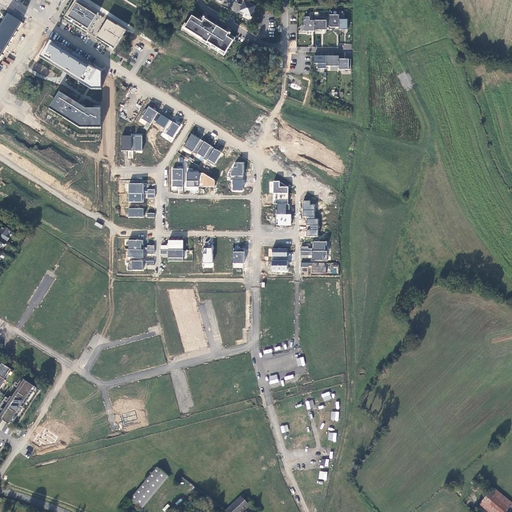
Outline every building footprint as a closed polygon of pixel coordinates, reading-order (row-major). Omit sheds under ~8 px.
[(76,0),(65,19),(114,49),(126,31),(76,0)] [(254,10),(256,6),(244,0),(243,0),(238,0),(237,3),(243,5),(242,7),(240,7),(238,12),(243,14),(244,13),(252,17),(255,11),(254,10)] [(0,61),(24,23),(4,10),(0,16),(0,61)] [(339,15),(329,15),(329,27),(330,28),(334,28),(334,30),(339,30),(339,20),(339,15)] [(207,43),(225,54),(233,41),(227,37),(228,34),(205,19),(202,23),(192,17),(185,28),(203,40),(202,40),(207,43)] [(302,32),(314,32),(314,21),(310,21),(310,17),(304,17),(304,26),(302,26),(302,32)] [(314,21),(314,32),(321,32),(321,29),(326,29),(327,19),(314,19),(314,21)] [(339,30),(347,31),(348,20),(339,20),(339,30)] [(51,42),(40,58),(62,71),(65,73),(90,87),(92,88),(103,89),(104,73),(75,56),(51,42)] [(326,67),(326,57),(314,57),(314,64),(317,64),(317,69),(326,69),(326,67)] [(326,67),(339,67),(339,60),(339,57),(334,57),(330,57),(326,57),(326,67)] [(351,70),(351,60),(339,60),(339,67),(339,71),(344,71),(344,70),(351,70)] [(37,63),(33,70),(42,75),(42,73),(48,76),(51,70),(48,68),(47,69),(37,63)] [(60,93),(49,109),(82,128),(103,128),(103,109),(87,109),(78,103),(60,93)] [(142,119),(151,125),(153,120),(158,113),(149,107),(142,119)] [(158,113),(153,120),(156,123),(165,129),(170,121),(158,113)] [(165,129),(163,132),(173,138),(180,127),(170,121),(165,129)] [(184,147),(193,152),(201,140),(192,134),(184,147)] [(122,151),(131,151),(131,138),(131,136),(122,136),(122,151)] [(131,138),(131,151),(142,151),(142,138),(142,136),(135,136),(135,138),(131,138)] [(142,138),(142,151),(151,152),(151,141),(147,141),(147,138),(142,138)] [(201,140),(193,152),(197,155),(197,154),(204,158),(211,146),(207,144),(206,144),(204,143),(205,142),(201,140)] [(204,158),(203,159),(214,166),(215,163),(222,153),(217,150),(214,149),(215,149),(211,146),(204,158)] [(230,158),(222,153),(215,163),(223,168),(230,158)] [(231,173),(231,181),(232,181),(243,181),(244,163),(237,163),(237,167),(234,167),(231,173)] [(172,187),(183,187),(183,169),(173,169),(172,187)] [(195,181),(199,181),(199,173),(199,171),(192,171),(192,172),(187,172),(187,187),(195,187),(195,181)] [(199,181),(199,187),(215,187),(215,181),(203,173),(199,173),(199,181)] [(243,191),(243,181),(232,181),(232,185),(233,185),(233,191),(243,191)] [(273,182),(273,194),(288,194),(288,189),(287,189),(287,187),(280,182),(273,182)] [(129,184),(129,194),(144,194),(147,194),(155,194),(155,190),(147,189),(147,193),(144,193),(144,184),(139,184),(139,185),(137,185),(137,184),(129,184)] [(144,203),(144,194),(129,194),(129,202),(144,203)] [(273,194),(273,204),(279,204),(288,204),(287,204),(287,199),(288,199),(288,194),(273,194)] [(310,201),(303,201),(303,210),(314,210),(314,204),(310,204),(310,201)] [(179,203),(169,203),(169,213),(179,213),(179,209),(179,204),(179,203)] [(191,203),(181,203),(181,204),(181,209),(181,213),(191,213),(191,210),(191,205),(191,203)] [(202,203),(193,203),(193,205),(193,210),(193,213),(202,214),(202,209),(202,205),(202,203)] [(213,203),(204,203),(204,205),(204,209),(204,214),(213,214),(213,209),(213,205),(213,203)] [(225,203),(215,203),(215,205),(215,209),(215,214),(225,214),(225,209),(225,205),(225,203)] [(236,206),(236,203),(227,203),(227,205),(227,209),(227,214),(236,214),(236,210),(236,206)] [(247,203),(238,203),(238,206),(238,210),(238,214),(247,214),(247,203)] [(276,210),(276,215),(291,215),(291,204),(288,204),(279,204),(279,210),(276,210)] [(129,209),(128,217),(155,218),(155,213),(147,213),(147,215),(143,215),(144,209),(129,209)] [(291,215),(276,215),(276,225),(289,226),(291,226),(291,215)] [(155,218),(128,217),(128,225),(143,226),(143,220),(147,220),(147,223),(154,223),(155,218)] [(7,236),(11,230),(3,225),(0,229),(0,231),(2,233),(0,235),(0,236),(6,240),(8,237),(7,236)] [(128,240),(128,250),(143,250),(147,250),(154,250),(154,246),(147,245),(147,248),(143,248),(143,240),(128,240)] [(161,250),(183,250),(183,240),(168,240),(168,246),(161,246),(161,250)] [(301,251),(327,251),(327,242),(312,242),(312,246),(314,246),(314,248),(312,248),(312,249),(308,249),(308,247),(301,247),(301,251)] [(233,245),(233,264),(244,264),(244,249),(233,249),(233,245)] [(203,248),(203,263),(213,263),(213,249),(203,248)] [(223,249),(213,249),(213,263),(223,263),(223,249)] [(272,249),(272,261),(287,261),(287,249),(272,249)] [(143,258),(143,250),(128,250),(128,258),(143,258)] [(161,250),(161,254),(170,254),(170,261),(168,261),(183,261),(183,250),(161,250)] [(301,251),(301,256),(308,256),(308,254),(312,254),(312,261),(327,261),(327,251),(301,251)] [(147,265),(154,266),(154,261),(129,261),(129,265),(128,265),(128,270),(143,270),(143,263),(147,263),(147,265)] [(168,261),(160,261),(160,265),(170,265),(169,270),(183,270),(183,261),(168,261)] [(287,272),(287,261),(272,261),(272,272),(287,272)] [(301,263),(301,267),(308,267),(308,266),(312,266),(312,273),(326,273),(326,267),(325,267),(325,263),(301,263)] [(70,270),(63,280),(72,286),(79,275),(70,270)] [(72,286),(63,280),(57,291),(59,292),(68,298),(75,287),(72,286)] [(16,285),(11,293),(21,300),(26,292),(16,285)] [(71,300),(68,298),(59,292),(57,295),(54,294),(50,302),(61,309),(64,310),(71,300)] [(61,309),(50,302),(45,310),(54,315),(52,318),(55,319),(61,309)] [(15,310),(8,305),(3,312),(10,317),(15,310)] [(126,319),(128,328),(137,326),(135,314),(125,316),(126,319)] [(117,321),(120,332),(129,330),(128,328),(126,319),(117,321)] [(264,350),(265,358),(272,357),(271,349),(264,350)] [(8,373),(11,369),(2,363),(0,366),(0,376),(4,379),(6,376),(7,377),(9,373),(8,373)] [(0,418),(9,424),(34,386),(24,379),(0,415),(0,418)] [(72,399),(80,386),(72,380),(64,394),(72,399)] [(117,390),(120,401),(130,398),(127,387),(117,390)] [(329,391),(321,394),(324,401),(331,399),(329,391)] [(120,401),(124,414),(134,411),(130,398),(120,401)] [(124,414),(122,415),(125,425),(133,422),(133,421),(137,419),(135,411),(134,411),(124,414)] [(339,412),(332,411),(331,419),(338,420),(339,412)] [(50,419),(44,429),(52,434),(58,424),(50,419)] [(282,433),(289,431),(287,424),(280,426),(282,433)] [(44,429),(42,428),(38,434),(36,433),(34,437),(41,441),(47,440),(46,438),(49,437),(52,434),(44,429)] [(336,441),(337,433),(329,432),(328,440),(336,441)] [(167,477),(155,467),(130,499),(141,508),(167,477)] [(488,511),(498,511),(509,500),(493,487),(479,504),(488,511)] [(226,511),(225,511),(238,511),(248,504),(240,496),(225,510),(226,511)] [(511,511),(511,502),(509,500),(498,511),(511,511)]
